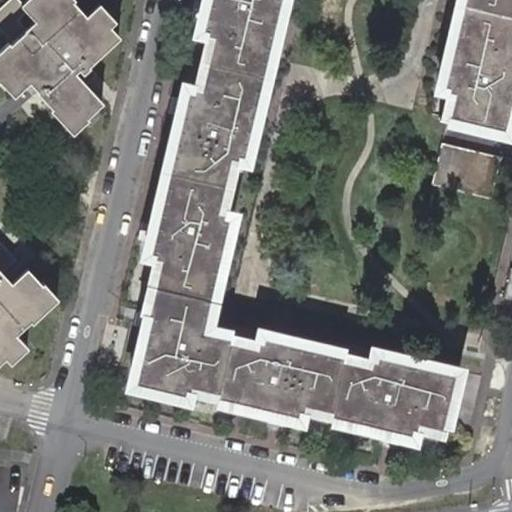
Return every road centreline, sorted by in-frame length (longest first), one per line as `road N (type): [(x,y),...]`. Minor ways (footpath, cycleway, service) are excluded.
road 1 (residential): [(511,442),(492,468),(448,484),(373,488),(66,421)]
road 2 (residential): [(66,421),(166,0)]
